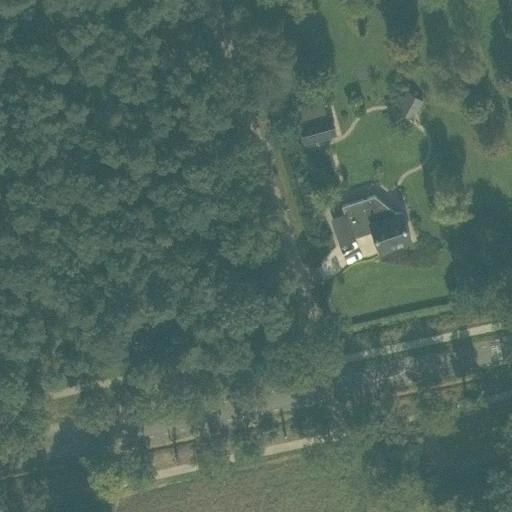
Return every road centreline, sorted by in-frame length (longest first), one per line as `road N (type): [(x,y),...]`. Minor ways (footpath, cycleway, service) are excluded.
road 1 (unclassified): [(324,363),(209,0)]
road 2 (tertiary): [(0,460),(331,389)]
road 3 (tertiary): [(331,389),(511,351)]
